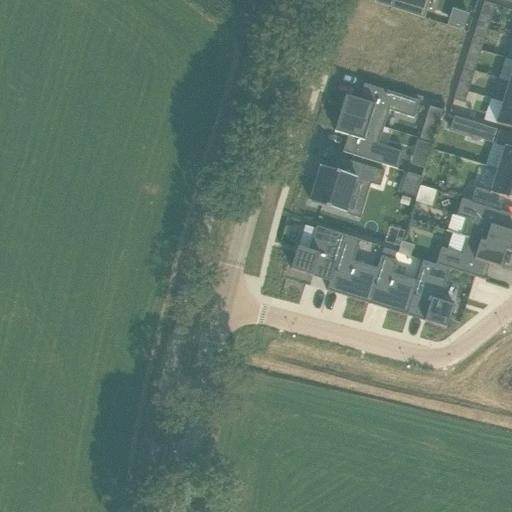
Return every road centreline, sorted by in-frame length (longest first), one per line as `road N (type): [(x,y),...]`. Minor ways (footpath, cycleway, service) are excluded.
road 1 (residential): [(221,302),(312,0)]
road 2 (residential): [(511,308),(457,351),(436,357),(221,302)]
road 3 (unclassified): [(177,511),(221,302)]
